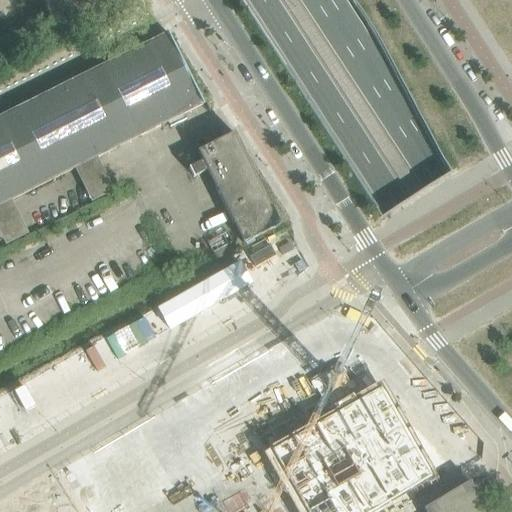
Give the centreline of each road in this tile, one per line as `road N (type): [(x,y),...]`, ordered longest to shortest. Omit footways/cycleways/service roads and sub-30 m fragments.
road 1 (primary): [(263,0),(511,388)]
road 2 (residential): [(391,279),(356,291),(0,494)]
road 3 (primary): [(511,299),(322,0)]
road 4 (tertiary): [(213,0),(391,279)]
road 5 (residential): [(0,103),(200,0)]
road 6 (tertiary): [(511,173),(404,0)]
road 7 (tertiary): [(409,305),(511,428)]
road 8 (tertiary): [(511,211),(391,279)]
